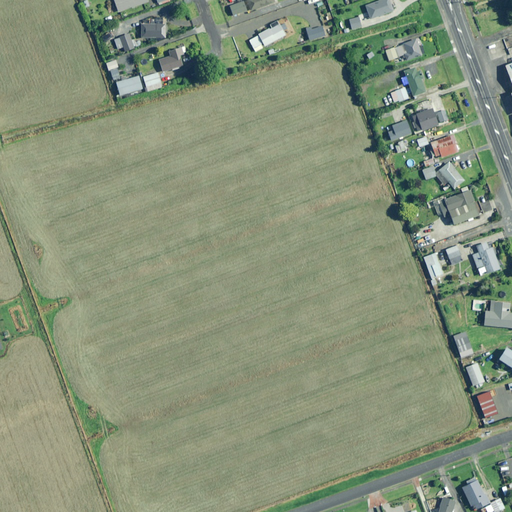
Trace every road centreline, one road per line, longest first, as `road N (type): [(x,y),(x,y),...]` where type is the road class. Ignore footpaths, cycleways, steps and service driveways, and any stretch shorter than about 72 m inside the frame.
road 1 (residential): [(301,511),(511,435)]
road 2 (secondary): [(511,175),(449,0)]
